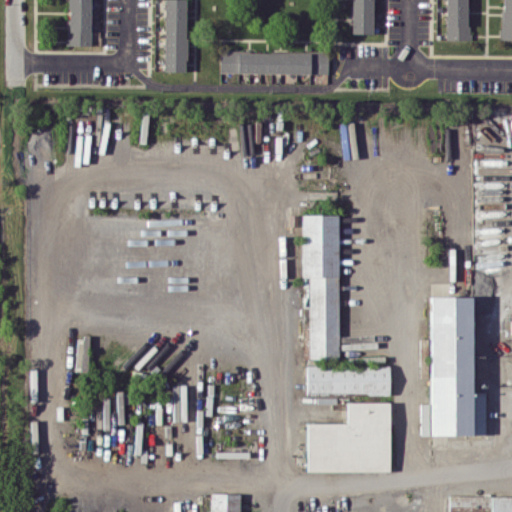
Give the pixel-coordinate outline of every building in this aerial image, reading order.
[(89,0),(67,0),(67,45),(89,45),(89,0)] [(185,0),(164,0),(163,70),(184,71),(185,0)] [(371,0),(350,0),(350,32),(371,33),(371,0)] [(445,0),(445,39),(467,39),(467,0),(445,0)] [(511,0),(500,0),(501,39),(511,39),(511,0)] [(327,73),(327,51),(219,51),(219,72),(327,73)] [(338,214),(300,214),(300,276),(308,276),(308,327),(303,327),(303,357),(338,357),(338,214)] [(470,296),(429,296),(429,435),(484,434),(484,391),(471,392),(470,296)] [(388,393),(388,365),(306,365),(306,393),(388,393)] [(388,402),(345,402),(345,422),(306,422),(306,471),(388,470),(388,402)] [(208,511),(238,511),(239,493),(210,492),(208,511)] [(511,511),(511,495),(447,495),(447,511),(511,511)]
